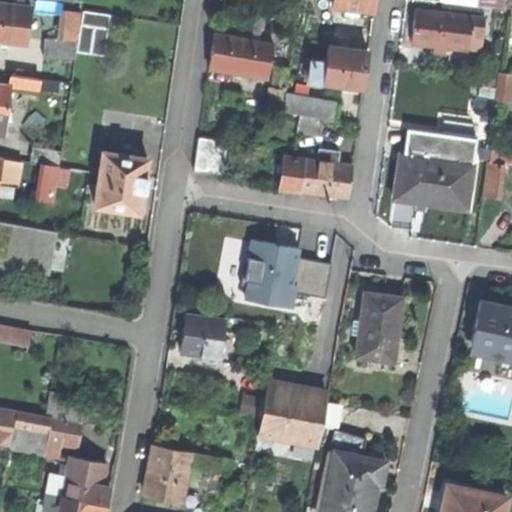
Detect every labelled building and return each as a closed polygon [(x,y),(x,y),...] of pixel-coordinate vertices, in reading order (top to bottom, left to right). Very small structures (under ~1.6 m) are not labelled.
[(334,0),(334,6),(346,8),(357,9),(373,11),(374,0),(334,0)] [(30,6),(0,2),(0,40),(25,44),(30,6)] [(422,43),(467,47),(468,34),(481,36),(484,17),(415,9),(411,42),(422,43)] [(60,38),(44,39),(42,57),(74,58),(75,51),(76,40),(75,40),(79,12),(64,10),(60,38)] [(75,51),(103,54),(108,14),(81,10),(76,40),(75,51)] [(262,14),(252,13),(250,27),(260,29),(262,14)] [(267,78),(272,43),(213,33),(210,51),(208,68),(267,78)] [(326,61),(323,81),(362,87),(368,51),(354,49),(328,45),(326,61)] [(480,84),(492,85),(496,58),(484,56),(480,84)] [(309,79),(323,81),(326,61),(312,59),(309,79)] [(288,68),(275,66),(271,87),(284,89),(288,68)] [(496,99),(509,101),(511,77),(511,73),(500,72),(496,99)] [(36,92),(38,78),(10,75),(9,85),(0,84),(0,133),(3,133),(9,89),(36,92)] [(286,90),(284,89),(271,87),(270,87),(267,107),(283,110),(285,93),(286,90)] [(283,111),(299,114),(322,117),(334,119),(337,102),(285,93),(283,110),(283,111)] [(297,131),(320,134),(322,117),(299,114),(297,131)] [(408,129),(404,155),(471,165),(475,139),(408,129)] [(215,173),(221,139),(198,136),(193,169),(215,173)] [(61,151),(32,146),(30,161),(45,164),(58,166),(59,166),(61,151)] [(511,149),(490,146),(489,160),(501,162),(511,163),(511,149)] [(317,159),(337,162),(339,151),(330,149),(318,148),(317,159)] [(93,206),(138,212),(141,190),(144,191),(145,184),(146,176),(144,176),(146,158),(102,151),(93,206)] [(465,207),(471,165),(404,155),(400,154),(397,178),(394,197),(415,200),(416,200),(417,198),(426,200),(441,202),(441,203),(465,207)] [(299,190),(303,157),(287,156),(283,189),(298,191),(299,190)] [(352,164),(337,162),(317,159),(303,157),(299,190),(348,196),(352,164)] [(501,162),(489,160),(484,195),(496,197),(501,162)] [(51,202),(58,166),(45,164),(39,200),(51,202)] [(425,210),(426,200),(417,198),(416,200),(415,200),(414,208),(425,210)] [(42,247),(45,230),(0,221),(0,234),(1,234),(0,238),(0,251),(29,256),(31,245),(42,247)] [(245,297),(291,306),(293,291),(324,297),(331,263),(297,257),(299,248),(251,239),(247,260),(245,259),(240,284),(247,286),(245,297)] [(354,356),(392,360),(394,344),(401,296),(363,291),(354,356)] [(511,307),(498,305),(478,301),(465,367),(487,372),(490,356),(511,360),(511,307)] [(179,351),(219,357),(224,318),(185,312),(182,332),(179,351)] [(0,337),(27,343),(29,331),(0,324),(0,337)] [(311,393),(267,385),(257,433),(318,445),(322,423),(326,401),(327,397),(311,393)] [(322,423),(336,426),(340,404),(326,401),(322,423)] [(15,411),(0,407),(0,447),(8,449),(15,411)] [(81,423),(15,411),(8,449),(57,458),(61,435),(78,438),(81,423)] [(321,511),(370,511),(373,500),(376,480),(381,481),(386,459),(363,455),(366,437),(333,430),(329,448),(325,456),(322,472),(323,482),(320,498),(324,499),(321,511)] [(156,496),(179,500),(182,484),(194,486),(198,468),(215,470),(218,456),(152,444),(142,494),(156,496)] [(106,463),(69,456),(65,476),(50,473),(46,492),(106,504),(109,486),(102,485),(104,471),(106,463)] [(229,458),(218,456),(215,470),(226,472),(229,458)] [(440,511),(501,511),(505,497),(446,484),(442,505),(440,511)] [(104,511),(106,504),(46,492),(43,510),(53,511),(104,511)]
